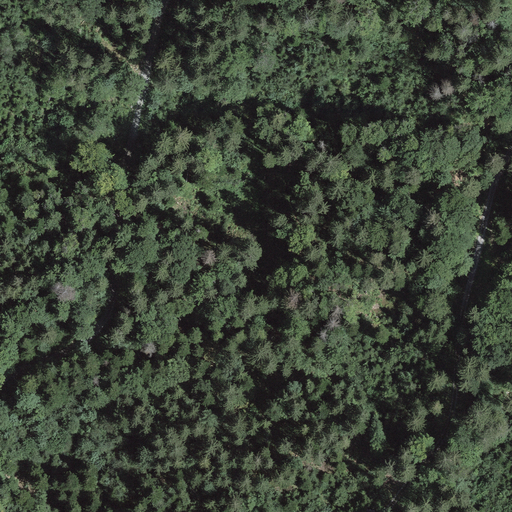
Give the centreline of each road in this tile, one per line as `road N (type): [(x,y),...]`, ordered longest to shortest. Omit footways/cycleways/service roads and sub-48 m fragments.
road 1 (track): [(165,0),(118,193),(111,309),(74,348),(0,381)]
road 2 (track): [(386,511),(452,423),(462,310),(511,146)]
